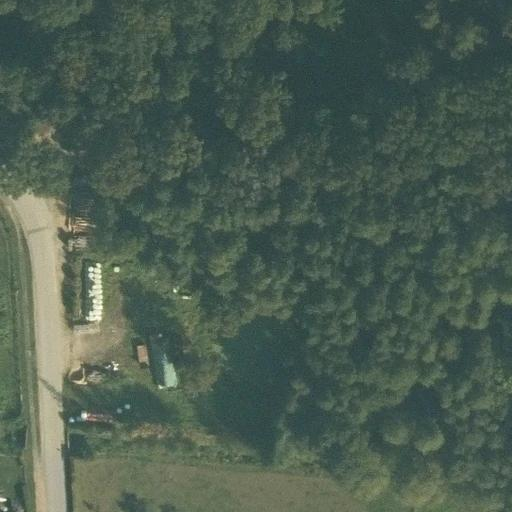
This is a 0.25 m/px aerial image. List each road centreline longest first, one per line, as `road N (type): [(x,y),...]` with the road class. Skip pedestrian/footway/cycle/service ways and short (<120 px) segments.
road 1 (residential): [(511,36),(280,92),(134,111),(0,153)]
road 2 (tertiary): [(56,511),(36,229),(0,173)]
road 3 (track): [(134,111),(238,38),(262,0)]
road 4 (track): [(62,135),(23,0)]
